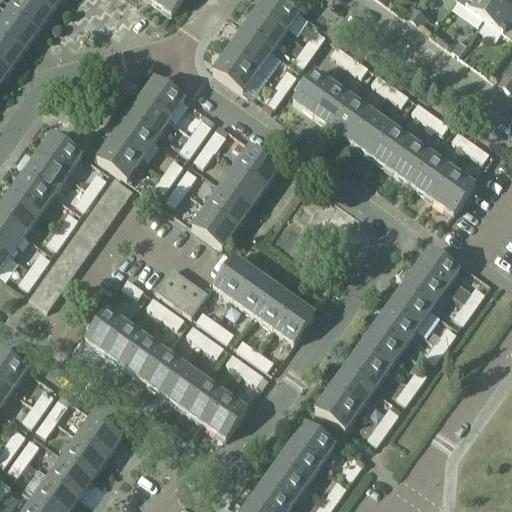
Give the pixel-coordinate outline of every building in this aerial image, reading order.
[(26,0),(18,0),(7,16),(37,38),(52,18),(26,0)] [(26,0),(52,18),(64,0),(26,0)] [(154,0),(150,6),(171,21),(185,0),(154,0)] [(274,0),(267,0),(255,17),(285,39),(300,18),(274,0)] [(459,1),(455,6),(456,6),(484,26),(502,0),(459,0),(459,1)] [(511,0),(502,0),(484,26),(511,46),(511,0)] [(413,13),(405,24),(412,29),(420,18),(413,13)] [(7,16),(0,26),(0,41),(23,58),(37,38),(7,16)] [(255,17),(241,37),(271,59),(285,39),(255,17)] [(420,18),(412,29),(419,34),(427,23),(420,18)] [(315,36),(304,51),(313,58),(324,43),(323,42),(315,36)] [(241,37),(227,58),(257,79),(271,59),(241,37)] [(0,41),(0,71),(9,78),(23,58),(0,41)] [(459,46),(452,57),(459,62),(466,51),(459,46)] [(304,51),(294,67),(303,73),(313,58),(304,51)] [(337,52),(331,61),(346,71),(352,62),(351,62),(337,52)] [(227,58),(212,77),(242,99),(257,79),(227,58)] [(352,62),(346,71),(361,82),(367,73),(352,62)] [(0,71),(0,90),(9,78),(0,71)] [(287,77),(276,92),(285,98),(296,83),(287,77)] [(301,95),(292,107),(312,121),(333,91),(314,77),(309,84),(304,80),(304,82),(296,92),(301,95)] [(511,83),(506,79),(498,90),(505,95),(511,84),(511,83)] [(377,81),(371,89),(386,100),(392,92),(377,81)] [(154,85),(140,105),(170,127),(184,106),(154,85)] [(333,91),(312,121),(332,135),(353,105),(333,91)] [(276,92),(265,107),(274,113),(285,98),(276,92)] [(392,92),(386,100),(401,111),(407,102),(392,92)] [(140,105),(125,126),(155,147),(170,127),(140,105)] [(353,105),(332,135),(352,150),(373,119),(353,105)] [(417,109),(411,118),(426,129),(432,120),(417,109)] [(373,119),(352,150),(372,164),(393,134),(373,119)] [(432,120),(426,129),(441,139),(447,131),(432,120)] [(125,126),(111,146),(141,167),(155,147),(125,126)] [(201,127),(191,142),(200,148),(210,133),(201,127)] [(393,134),(372,164),(392,178),(413,148),(393,134)] [(215,136),(205,152),(214,158),(224,143),(215,136)] [(458,138),(452,147),(467,158),(473,149),(458,138)] [(51,140),(37,161),(67,182),(82,161),(75,157),(78,152),(77,151),(67,144),(64,149),(51,140)] [(191,142),(180,157),(189,163),(200,148),(191,142)] [(111,146),(97,165),(127,187),(141,167),(111,146)] [(413,148),(392,178),(412,192),(433,162),(413,148)] [(473,149),(467,158),(482,169),(489,160),(473,149)] [(205,152),(194,167),(203,173),(214,158),(205,152)] [(249,153),(235,173),(265,195),(279,174),(249,153)] [(37,161),(23,181),(53,202),(67,182),(37,161)] [(433,162),(412,192),(432,207),(453,176),(433,162)] [(173,166),(162,181),(171,188),(182,173),(173,166)] [(235,173),(220,193),(250,215),(265,195),(235,173)] [(187,176),(176,191),(185,198),(196,182),(187,176)] [(453,176),(432,207),(453,221),(474,191),(453,176)] [(23,181),(8,201),(38,222),(53,202),(23,181)] [(96,181),(86,196),(94,202),(105,187),(96,181)] [(162,181),(151,197),(160,203),(171,188),(162,181)] [(113,186),(107,195),(125,207),(132,198),(132,197),(114,185),(113,186)] [(176,191),(165,207),(174,213),(185,198),(176,191)] [(220,193),(206,214),(236,235),(250,215),(220,193)] [(107,195),(100,205),(118,217),(125,207),(107,195)] [(86,196),(75,211),(84,217),(94,202),(86,196)] [(8,201),(0,212),(0,224),(24,242),(38,222),(8,201)] [(100,205),(93,215),(111,227),(118,217),(100,205)] [(206,214),(192,234),(222,255),(236,235),(206,214)] [(93,215),(86,225),(104,237),(111,227),(93,215)] [(68,220),(58,235),(66,241),(77,226),(68,220)] [(0,224),(0,254),(10,262),(24,242),(0,224)] [(86,225),(79,235),(97,247),(104,237),(86,225)] [(58,235),(47,250),(55,256),(66,241),(58,235)] [(79,235),(71,245),(89,257),(97,247),(79,235)] [(71,245),(64,255),(82,267),(89,257),(71,245)] [(0,254),(0,276),(10,262),(0,254)] [(64,255),(57,265),(75,278),(82,267),(64,255)] [(429,255),(415,276),(444,297),(459,277),(452,272),(456,267),(455,266),(444,259),(441,264),(429,255)] [(40,260),(29,275),(37,281),(48,266),(40,260)] [(234,263),(212,293),(232,307),(254,277),(234,263)] [(57,265),(50,275),(68,288),(75,278),(57,265)] [(29,275),(18,290),(27,296),(37,281),(29,275)] [(50,275),(43,285),(61,298),(68,288),(50,275)] [(171,275),(155,298),(173,311),(181,317),(182,317),(191,324),(207,301),(205,299),(171,275)] [(415,276),(400,296),(430,317),(444,297),(415,276)] [(254,277),(232,307),(252,322),(274,292),(254,277)] [(43,285),(36,295),(54,308),(61,298),(43,285)] [(481,285),(475,293),(484,300),(491,291),(481,285)] [(127,286),(121,295),(136,306),(143,297),(128,286),(127,286)] [(274,292),(252,322),(272,336),(294,306),(274,292)] [(475,293),(464,309),(473,315),(484,300),(475,293)] [(29,305),(47,318),(47,317),(54,308),(36,295),(29,305)] [(400,296),(386,316),(416,337),(424,343),(439,323),(430,317),(400,296)] [(153,304),(147,313),(162,324),(168,315),(153,304)] [(294,306),(272,336),(293,351),(315,320),(294,306)] [(464,309),(454,324),(463,330),(473,315),(464,309)] [(168,315),(162,324),(177,334),(184,325),(168,315)] [(93,334),(85,346),(105,360),(126,330),(106,316),(101,323),(97,319),(96,320),(89,331),(93,334)] [(386,316),(372,336),(402,357),(416,337),(386,316)] [(203,318),(196,327),(211,338),(218,329),(203,318)] [(218,329),(211,338),(227,349),(233,340),(218,329)] [(126,330),(105,360),(125,374),(146,344),(126,330)] [(193,332),(186,341),(202,352),(208,343),(193,332)] [(447,334),(436,349),(445,355),(456,340),(447,334)] [(372,336),(357,356),(387,377),(402,357),(372,336)] [(208,343),(202,352),(217,363),(223,354),(208,343)] [(146,344),(125,374),(145,389),(166,359),(146,344)] [(242,346),(236,355),(251,366),(258,357),(242,346)] [(436,349),(425,364),(434,371),(445,355),(436,349)] [(357,356),(343,376),(373,397),(387,377),(357,356)] [(0,357),(0,387),(12,396),(26,376),(0,357)] [(258,357),(251,366),(266,377),(273,368),(258,357)] [(166,359),(145,389),(165,403),(186,373),(166,359)] [(232,360),(226,369),(241,380),(248,371),(232,360)] [(248,371),(241,380),(256,391),(263,382),(248,371)] [(186,373),(165,403),(185,417),(206,387),(186,373)] [(418,374),(407,389),(416,396),(427,380),(418,374)] [(343,376),(329,396),(359,417),(373,397),(343,376)] [(0,387),(0,412),(12,396),(0,387)] [(206,387),(185,417),(205,431),(226,401),(206,387)] [(407,389),(396,404),(405,411),(416,396),(407,389)] [(329,396),(315,415),(345,437),(359,417),(329,396)] [(44,397),(33,412),(42,418),(53,403),(44,397)] [(226,401),(205,431),(225,446),(247,416),(226,401)] [(58,407),(47,422),(56,428),(67,413),(58,407)] [(33,412),(22,427),(31,433),(42,418),(33,412)] [(389,414),(378,430),(387,436),(398,421),(389,414)] [(47,422),(36,437),(45,443),(56,428),(47,422)] [(91,423),(77,443),(107,464),(122,444),(91,423)] [(304,430),(290,450),(320,471),(334,451),(328,447),(331,442),(330,441),(320,434),(317,438),(304,430)] [(378,430),(367,445),(376,451),(387,436),(378,430)] [(15,436),(5,452),(14,458),(24,443),(15,436)] [(77,443),(63,463),(93,484),(107,464),(77,443)] [(29,446),(18,461),(27,468),(38,453),(29,446)] [(290,450),(276,470),(306,491),(320,471),(290,450)] [(5,452),(0,457),(0,471),(3,473),(14,458),(5,452)] [(18,461),(7,476),(16,483),(27,468),(18,461)] [(63,463),(49,482),(79,504),(93,484),(63,463)] [(353,465),(342,480),(351,487),(362,471),(353,465)] [(276,470),(262,490),(291,511),(306,491),(276,470)] [(49,482),(34,503),(47,511),(73,511),(79,504),(49,482)] [(1,486),(0,487),(0,507),(10,492),(1,486)] [(336,489),(326,504),(334,510),(345,495),(336,489)] [(262,490),(247,510),(250,511),(290,511),(291,511),(262,490)] [(47,511),(34,503),(27,511),(47,511)]
